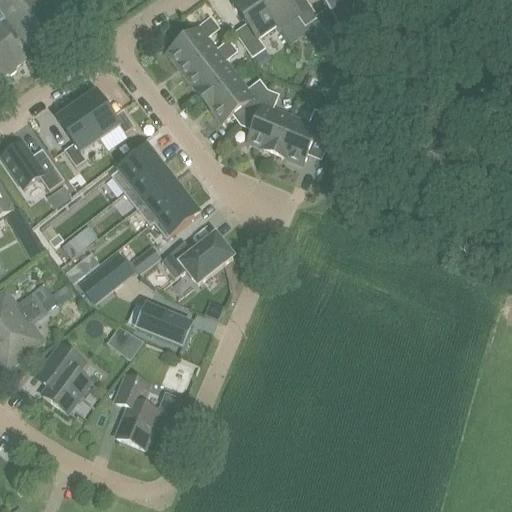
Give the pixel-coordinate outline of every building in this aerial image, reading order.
[(0,0),(0,12),(6,21),(34,0),(0,0)] [(63,21),(46,0),(34,0),(6,21),(27,49),(63,21)] [(242,0),(233,7),(248,28),(236,36),(253,60),(264,52),(258,43),(277,30),(278,29),(257,0),(242,0)] [(277,30),(280,33),(299,19),(306,29),(317,21),(317,20),(303,0),(295,0),(289,4),(286,0),(257,0),(278,29),(277,30)] [(322,0),(327,4),(324,6),(328,13),(317,20),(317,21),(333,44),(345,36),(339,28),(362,3),(358,0),(322,0)] [(168,56),(186,79),(217,54),(207,41),(219,32),(211,22),(168,56)] [(0,29),(0,82),(7,77),(11,78),(17,74),(17,70),(26,63),(0,29)] [(196,92),(204,103),(236,78),(225,64),(237,55),(229,45),(217,54),(186,79),(196,92)] [(267,94),(260,85),(248,94),(236,78),(204,103),(212,113),(223,126),(234,118),(242,128),(267,94)] [(125,131),(136,123),(124,106),(113,114),(96,90),(77,104),(101,137),(120,123),(125,131)] [(275,158),(291,120),(272,113),(278,99),(267,94),(242,128),(253,133),(248,146),(263,152),(275,158)] [(65,149),(77,166),(87,158),(82,151),(101,137),(77,104),(58,118),(75,142),(65,149)] [(316,114),(310,128),(291,120),(275,158),(288,163),(288,162),(303,169),(315,141),(328,147),(338,124),(316,114)] [(44,188),(60,179),(40,146),(28,153),(19,139),(0,150),(0,153),(19,184),(36,174),(44,188)] [(170,163),(158,145),(128,167),(140,184),(170,163)] [(182,179),(170,163),(140,184),(152,201),(182,179)] [(194,196),(182,179),(152,201),(164,217),(194,196)] [(0,189),(0,220),(13,213),(0,189)] [(47,202),(55,213),(72,201),(65,190),(47,202)] [(207,213),(194,196),(164,217),(177,235),(207,213)] [(42,233),(25,241),(34,260),(50,253),(42,233)] [(49,245),(54,252),(64,244),(59,238),(49,245)] [(194,256),(185,245),(162,266),(177,284),(188,276),(198,288),(234,261),(216,239),(194,256)] [(66,278),(74,288),(84,281),(75,271),(66,278)] [(24,277),(14,284),(17,287),(27,281),(24,277)] [(52,298),(60,308),(74,298),(65,288),(52,298)] [(0,338),(38,309),(32,302),(18,313),(5,296),(0,300),(0,338)] [(43,317),(38,309),(0,338),(0,360),(7,355),(15,365),(42,344),(30,328),(43,317)] [(155,311),(147,334),(190,350),(198,327),(155,311)] [(43,400),(67,418),(91,385),(68,368),(75,358),(61,348),(36,382),(49,392),(43,400)] [(173,376),(173,389),(190,389),(190,377),(173,376)] [(117,442),(145,453),(161,416),(141,408),(150,388),(127,379),(116,406),(129,411),(117,442)]
